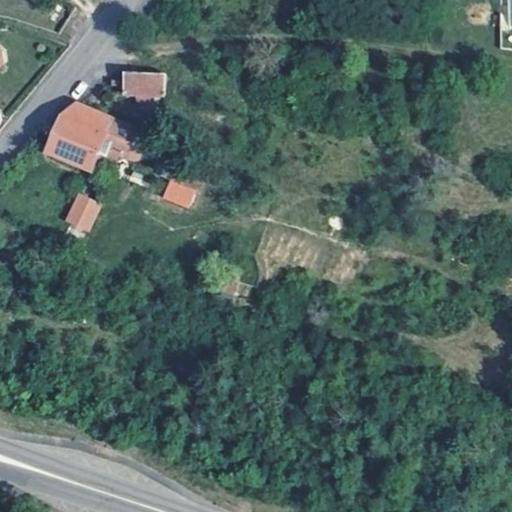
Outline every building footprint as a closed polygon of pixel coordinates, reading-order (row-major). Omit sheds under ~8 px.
[(0,59),(8,49),(8,40),(0,33),(0,59)] [(166,97),(167,72),(127,72),(126,73),(126,95),(143,96),(143,102),(155,102),(156,96),(166,97)] [(113,117),(80,102),(63,116),(48,153),(92,171),(97,160),(113,166),(118,154),(127,159),(128,156),(136,160),(148,155),(153,151),(153,144),(147,131),(139,128),(141,126),(113,117)] [(206,148),(193,143),(178,188),(191,192),(206,148)] [(63,221),(88,233),(103,204),(78,192),(63,221)]
